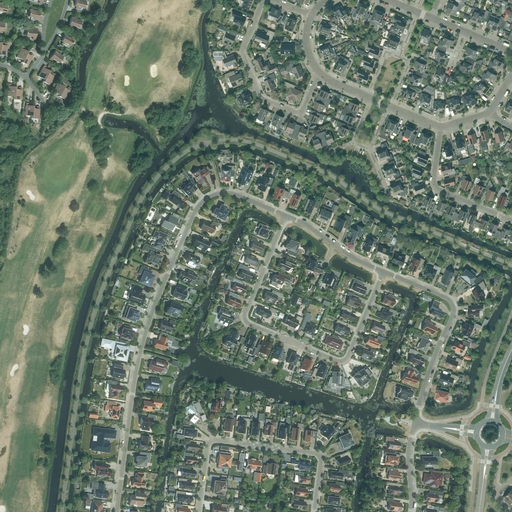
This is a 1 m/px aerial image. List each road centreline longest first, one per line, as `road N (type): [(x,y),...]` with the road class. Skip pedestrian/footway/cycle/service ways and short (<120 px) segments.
road 1 (residential): [(114,511),(144,331),(197,208),(209,195),(234,192),(285,217)]
road 2 (residential): [(285,217),(245,313),(248,328),(343,365),(382,272)]
road 3 (residential): [(314,511),(315,456),(213,444),(198,511)]
road 4 (residential): [(414,424),(453,306),(382,272)]
road 5 (residential): [(318,73),(301,113),(261,97),(243,53),(264,0)]
road 6 (residential): [(511,221),(434,187),(439,127)]
